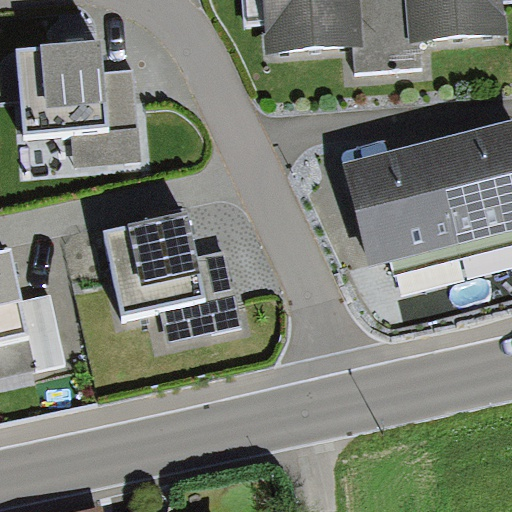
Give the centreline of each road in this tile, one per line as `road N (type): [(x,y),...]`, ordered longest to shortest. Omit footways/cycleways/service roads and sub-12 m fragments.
road 1 (residential): [(338,403),(322,333),(255,164),(178,22),(155,3)]
road 2 (tertiary): [(0,479),(338,403)]
road 3 (tertiary): [(338,403),(511,361)]
